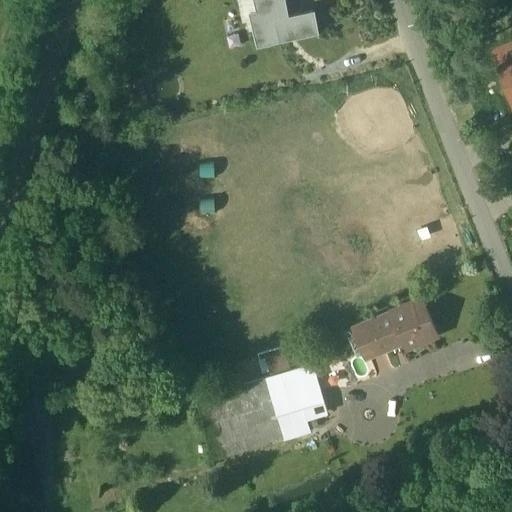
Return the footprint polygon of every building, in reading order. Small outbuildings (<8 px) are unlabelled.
[(256,0),(258,10),(250,12),(258,44),(317,31),(313,10),(288,15),(285,0),(256,0)] [(423,299),(394,312),(356,328),(364,349),(402,333),(407,344),(436,332),(423,299)] [(291,366),(284,347),(263,354),(269,373),(291,366)] [(336,357),(316,362),(324,386),(344,380),(336,357)] [(313,365),(197,399),(214,459),(311,432),(307,419),(327,413),(320,387),(324,386),(316,362),(313,365)]
